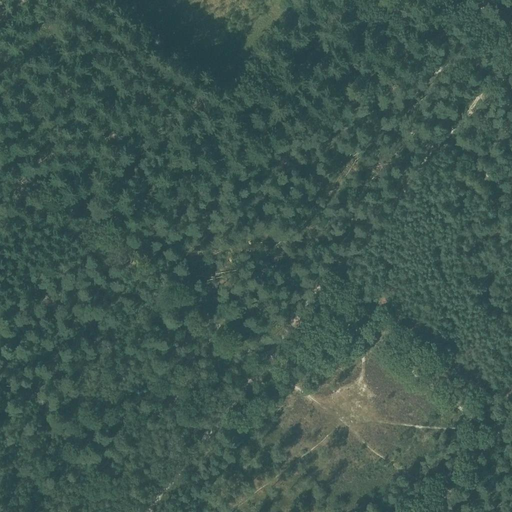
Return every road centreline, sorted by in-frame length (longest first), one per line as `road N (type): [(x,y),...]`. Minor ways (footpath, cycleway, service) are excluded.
road 1 (track): [(0,308),(311,115),(502,48),(511,56)]
road 2 (track): [(262,363),(454,126),(511,37)]
road 3 (track): [(262,363),(0,165)]
road 4 (track): [(314,295),(491,432)]
road 5 (track): [(339,104),(356,119),(440,142),(511,193)]
road 6 (track): [(146,511),(262,363)]
